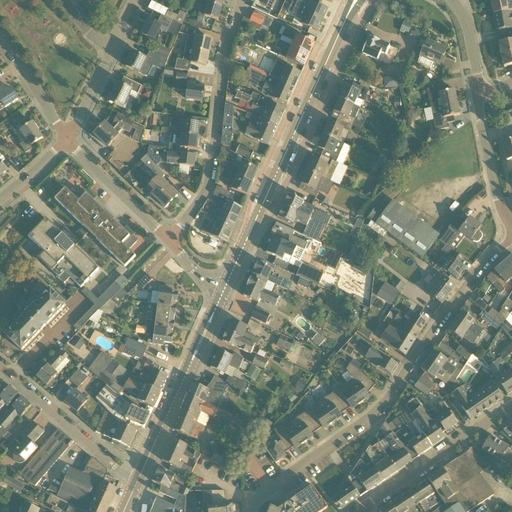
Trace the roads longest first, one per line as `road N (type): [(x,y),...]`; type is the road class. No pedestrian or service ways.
road 1 (residential): [(250,511),(270,488),(379,413),(511,232)]
road 2 (secondary): [(225,287),(354,0)]
road 3 (residential): [(169,242),(207,184),(222,59),(239,0)]
road 4 (secondary): [(136,484),(225,287)]
road 5 (residential): [(360,511),(511,408)]
road 6 (residential): [(136,484),(0,365)]
road 7 (residential): [(169,242),(66,140)]
road 8 (tertiary): [(511,232),(478,95)]
road 9 (residential): [(66,140),(0,35)]
